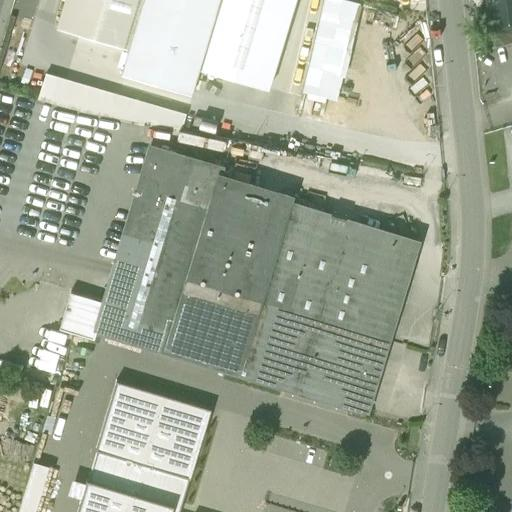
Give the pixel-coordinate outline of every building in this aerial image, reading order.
[(67,0),(59,28),(129,49),(122,73),(192,94),(219,0),(67,0)] [(320,0),(301,97),(335,104),(355,0),(320,0)] [(511,0),(488,0),(492,29),(511,26),(511,0)] [(511,26),(492,29),(494,47),(511,41),(511,26)] [(115,95),(45,75),(38,100),(81,112),(108,118),(115,95)] [(185,115),(115,95),(108,118),(180,131),(185,115)] [(151,146),(96,331),(235,372),(255,308),(187,288),(221,175),(223,169),(214,166),(215,165),(151,146)] [(221,175),(187,288),(255,308),(257,300),(386,338),(416,241),(287,202),(289,196),(221,175)] [(386,338),(257,300),(255,308),(235,372),(365,411),(386,338)] [(187,511),(217,411),(119,382),(80,511),(187,511)] [(29,511),(41,461),(22,456),(9,511),(29,511)] [(511,511),(511,497),(492,497),(491,511),(511,511)]
